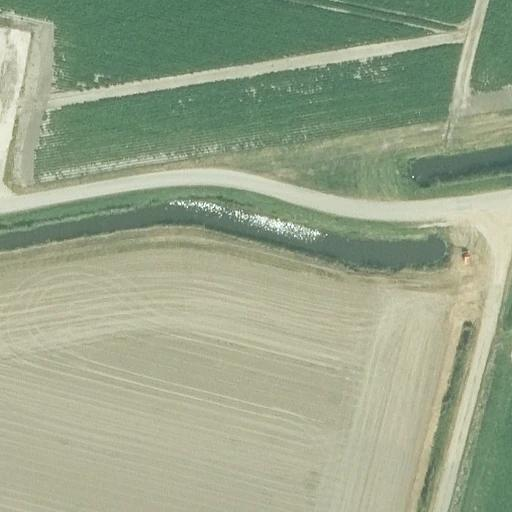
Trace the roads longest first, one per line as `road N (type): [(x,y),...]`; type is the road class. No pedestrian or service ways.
road 1 (tertiary): [(511,196),(460,206),(341,209),(213,175),(0,206)]
road 2 (track): [(438,511),(511,226)]
